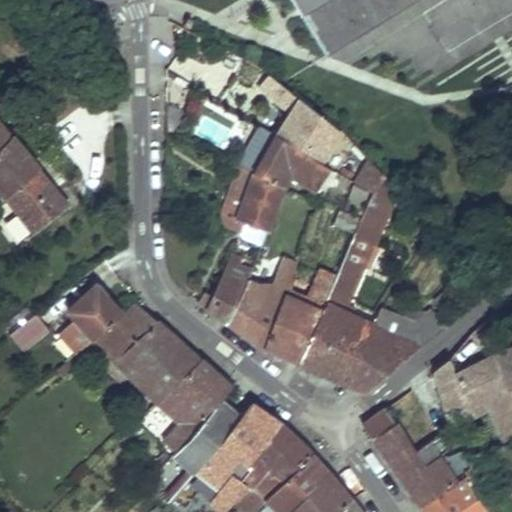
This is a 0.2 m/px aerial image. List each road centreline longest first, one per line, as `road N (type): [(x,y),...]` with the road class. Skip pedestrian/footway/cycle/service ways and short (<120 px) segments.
road 1 (residential): [(333,429),(188,320),(156,283),(141,231),(134,0)]
road 2 (residential): [(511,289),(333,429)]
